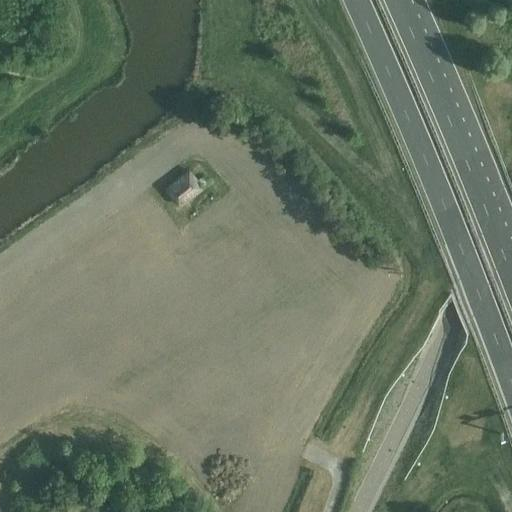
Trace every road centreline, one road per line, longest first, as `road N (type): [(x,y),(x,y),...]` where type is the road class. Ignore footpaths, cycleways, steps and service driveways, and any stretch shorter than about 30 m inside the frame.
road 1 (trunk): [(358,0),(511,375)]
road 2 (trunk): [(511,258),(404,0)]
